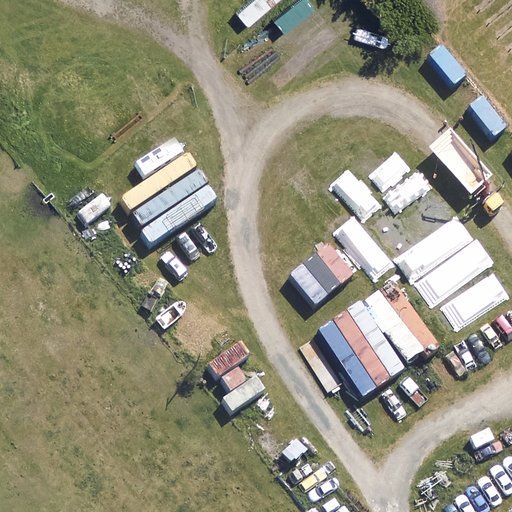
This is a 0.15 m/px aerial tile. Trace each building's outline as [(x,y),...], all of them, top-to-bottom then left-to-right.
[(256,0),(238,16),(248,27),(279,0),(256,0)] [(302,0),(274,22),(284,35),(315,11),(306,0),(302,0)] [(429,54),(453,84),(467,73),(442,43),(429,54)] [(470,104),(494,136),(507,126),(483,95),(470,104)] [(120,195),(129,209),(198,165),(189,151),(120,195)] [(199,169),(134,212),(143,225),(208,182),(199,169)] [(141,230),(149,243),(216,197),(208,185),(141,230)] [(328,243),(316,253),(340,283),(353,273),(328,243)] [(316,253),(303,263),(328,294),(340,283),(316,253)] [(303,263),(291,274),(315,304),(328,294),(303,263)] [(379,290),(426,355),(441,344),(393,279),(379,290)] [(346,309),(391,378),(406,368),(361,299),(346,309)] [(346,309),(333,318),(377,387),(391,378),(346,309)] [(377,387),(333,318),(317,328),(362,397),(377,387)] [(211,362),(220,375),(250,353),(241,340),(211,362)] [(239,366),(222,377),(231,390),(247,379),(239,366)] [(222,397),(231,410),(265,387),(256,375),(222,397)]
